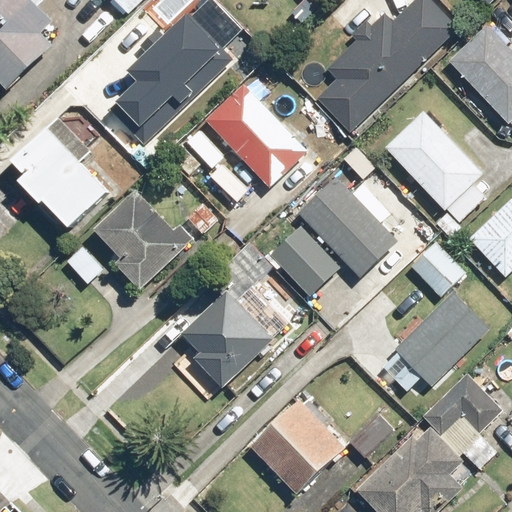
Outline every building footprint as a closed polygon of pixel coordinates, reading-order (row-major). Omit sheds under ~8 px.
[(41,0),(0,0),(0,77),(12,91),(62,45),(50,31),(61,21),(41,0)] [(117,0),(133,17),(151,0),(117,0)] [(148,77),(117,107),(150,141),(240,55),(228,43),(245,27),(218,0),(209,0),(139,67),(148,77)] [(326,96),(362,132),(467,29),(438,0),(420,0),(399,21),(388,9),(332,64),(345,78),(326,96)] [(511,44),(491,24),(453,61),(511,119),(511,44)] [(139,66),(116,41),(74,79),(97,104),(139,66)] [(246,86),(210,122),(274,186),(311,150),(246,86)] [(325,106),(310,121),(355,164),(370,149),(325,106)] [(431,111),(393,149),(453,208),(490,170),(431,111)] [(236,154),(211,124),(188,144),(213,174),(204,182),(236,220),(263,196),(231,159),(236,154)] [(58,133),(24,164),(82,227),(116,195),(58,133)] [(366,274),(401,241),(343,180),(308,212),(366,274)] [(193,245),(142,191),(96,234),(147,288),(193,245)] [(225,220),(206,201),(190,218),(209,237),(225,220)] [(510,278),(511,276),(511,201),(473,240),(510,278)] [(442,230),(426,212),(411,225),(427,244),(442,230)] [(318,296),(346,269),(306,229),(278,256),(318,296)] [(439,241),(414,265),(444,297),(470,273),(439,241)] [(86,248),(70,262),(90,285),(106,270),(86,248)] [(278,346),(230,291),(181,335),(229,389),(278,346)] [(461,292),(402,351),(441,390),(501,331),(461,292)] [(511,411),(481,378),(358,492),(376,511),(416,511),(511,424),(511,411)] [(346,449),(305,401),(259,441),(300,489),(346,449)] [(369,455),(397,429),(378,409),(350,436),(369,455)]
